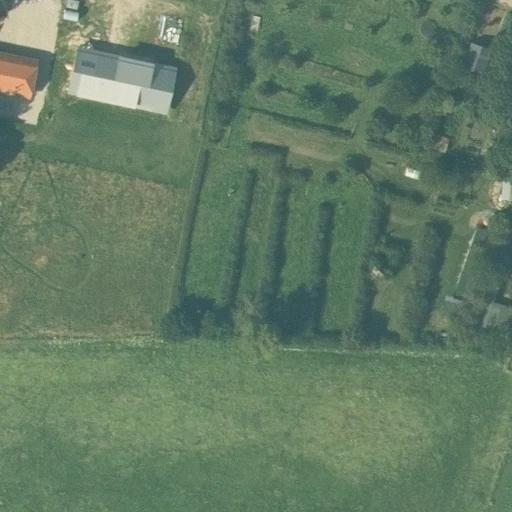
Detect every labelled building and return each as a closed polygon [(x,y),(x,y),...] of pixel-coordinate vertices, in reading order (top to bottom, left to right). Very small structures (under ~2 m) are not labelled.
[(483,74),(491,50),(470,42),(462,67),(483,74)] [(77,47),(68,90),(165,110),(175,69),(77,47)] [(0,53),(0,89),(17,93),(17,91),(20,80),(18,80),(22,60),(23,59),(12,56),(0,53)] [(511,195),(511,159),(506,158),(501,194),(511,195)] [(456,296),(449,294),(446,305),(469,313),(485,267),(468,261),(456,296)]
